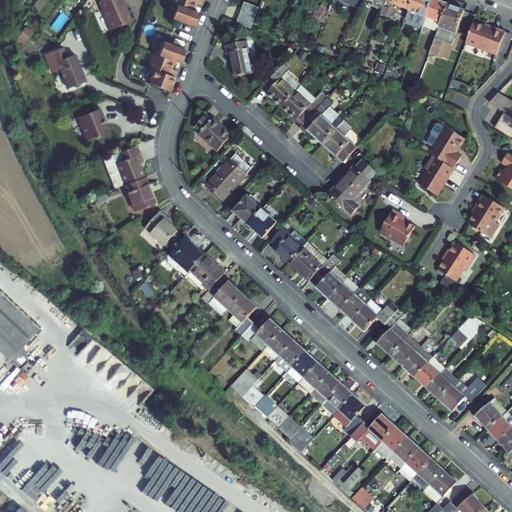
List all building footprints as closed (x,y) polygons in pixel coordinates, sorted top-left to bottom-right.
[(98,0),(111,29),(135,19),(131,10),(128,11),(122,0),(98,0)] [(172,0),(171,2),(175,4),(173,8),(176,9),(173,18),(195,26),(202,6),(195,3),(195,0),(172,0)] [(394,0),(393,4),(410,10),(413,0),(394,0)] [(413,0),(410,10),(406,20),(423,27),(423,26),(433,0),(413,0)] [(435,0),(433,0),(423,26),(438,32),(448,5),(435,0)] [(237,23),(251,28),(259,8),(245,2),(237,23)] [(448,5),(438,32),(430,54),(436,57),(442,41),(452,45),(456,33),(465,11),(448,5)] [(390,8),(384,6),(381,15),(386,17),(390,8)] [(474,22),(466,43),(496,55),(498,51),(505,32),(492,26),(491,28),(474,22)] [(27,28),(18,40),(23,44),(32,32),(27,28)] [(511,34),(505,32),(498,51),(506,54),(511,39),(511,34)] [(247,41),(225,46),(227,53),(230,53),(235,77),(253,73),(247,41)] [(171,91),(178,71),(171,68),(173,61),(181,64),(186,50),(164,42),(161,51),(157,50),(156,54),(152,53),(147,67),(150,69),(149,73),(152,74),(149,83),(171,91)] [(60,69),(67,88),(86,81),(75,54),(67,57),(63,47),(45,54),(49,65),(57,62),(60,69)] [(49,65),(52,73),(60,69),(57,62),(49,65)] [(267,93),(282,107),(301,86),(287,73),(290,69),(284,64),(265,84),(271,90),(267,93)] [(399,73),(387,69),(383,79),(395,83),(399,73)] [(301,86),(282,107),(297,120),(299,119),(304,123),(327,99),(321,93),(316,99),(301,86)] [(490,103),(507,114),(511,106),(511,100),(499,93),(490,103)] [(308,131),(323,144),(345,120),(330,107),(334,103),(328,98),(327,99),(304,123),(301,127),(307,133),(308,131)] [(101,108),(79,117),(85,133),(84,133),(87,142),(109,134),(103,118),(104,118),(101,108)] [(511,137),(511,135),(511,117),(504,112),(495,128),(511,137)] [(201,132),(199,135),(217,152),(233,135),(214,118),(212,120),(206,115),(195,127),(201,132)] [(352,127),(345,120),(323,144),(343,163),(357,148),(344,136),(352,127)] [(433,156),(454,169),(462,156),(456,152),(464,138),(446,127),(445,128),(439,123),(436,124),(431,133),(431,135),(428,141),(428,144),(433,147),(430,153),(433,156)] [(125,185),(144,177),(139,163),(143,162),(139,154),(116,163),(116,164),(107,168),(115,189),(125,185)] [(206,186),(223,202),(247,175),(247,174),(252,169),(236,154),(231,160),(231,159),(206,186)] [(502,169),(496,179),(511,188),(511,156),(508,154),(502,163),(508,166),(505,171),(502,169)] [(454,169),(433,156),(425,168),(428,170),(419,184),(437,195),(442,187),(442,185),(446,178),(448,179),(454,169)] [(354,167),(328,195),(351,216),(360,206),(354,201),(371,182),(369,181),(377,172),(363,160),(356,168),(354,167)] [(144,177),(125,185),(135,211),(155,203),(144,177)] [(474,214),(468,224),(491,239),(500,225),(495,222),(504,208),(483,195),(471,212),(474,214)] [(249,225),(263,209),(249,196),(234,212),(249,225)] [(263,209),(249,225),(264,239),(278,223),(263,209)] [(393,210),(380,233),(404,246),(415,226),(403,220),(405,217),(393,210)] [(145,228),(165,246),(176,233),(178,232),(165,220),(167,218),(161,212),(145,228)] [(291,234),(284,228),(272,241),(279,247),(276,250),(290,262),(303,247),(290,235),(291,234)] [(182,238),(176,233),(165,246),(171,251),(182,238)] [(186,275),(204,256),(190,243),(191,241),(185,235),(182,238),(171,251),(168,254),(169,255),(167,257),(167,262),(173,267),(178,267),(177,268),(185,276),(186,275)] [(303,247),(290,262),(310,281),(320,270),(329,260),(308,242),(303,247)] [(448,256),(439,270),(447,275),(440,287),(453,295),(463,279),(460,277),(466,267),(468,268),(476,255),(454,242),(446,255),(448,256)] [(204,256),(186,275),(203,290),(199,294),(203,298),(222,276),(226,272),(219,266),(217,269),(211,263),(213,262),(205,255),(204,256)] [(329,260),(320,270),(327,276),(317,287),(329,298),(348,278),(336,267),(341,262),(333,255),(329,260)] [(228,282),(222,276),(203,298),(202,299),(208,305),(209,304),(223,316),(229,310),(243,294),(229,281),(228,282)] [(329,298),(341,309),(360,289),(348,278),(329,298)] [(360,289),(341,309),(353,320),(372,300),(372,299),(360,288),(360,289)] [(257,307),(243,294),(229,310),(234,314),(229,320),(238,328),(236,330),(243,336),(254,323),(248,317),(257,307)] [(0,351),(20,370),(28,362),(23,345),(37,330),(0,295),(0,351)] [(451,305),(444,299),(441,301),(449,308),(451,305)] [(384,310),(372,300),(353,320),(366,331),(378,318),(385,325),(395,313),(387,306),(384,310)] [(378,343),(392,356),(409,336),(414,331),(401,319),(405,314),(399,309),(395,313),(385,325),(390,330),(378,343)] [(261,329),(254,323),(243,336),(249,342),(251,340),(264,352),(264,351),(283,331),(270,319),(261,329)] [(450,339),(462,350),(480,330),(468,320),(450,339)] [(488,335),(492,339),(497,334),(492,330),(488,335)] [(264,351),(276,362),(295,341),(283,331),(264,351)] [(392,356),(404,366),(421,347),(412,338),(414,336),(412,334),(409,336),(392,356)] [(429,339),(421,347),(404,366),(416,377),(433,358),(424,350),(432,341),(429,339)] [(276,362),(288,373),(306,352),(295,341),(276,362)] [(287,373),(299,384),(318,363),(306,352),(288,373),(287,373)] [(433,358),(416,377),(428,388),(445,369),(433,358)] [(318,363),(299,384),(311,395),(330,374),(318,363)] [(259,380),(248,369),(232,387),(243,398),(253,387),(259,380)] [(428,388),(439,399),(457,380),(445,369),(428,388)] [(311,395),(323,405),(342,385),(330,374),(311,395)] [(457,379),(457,380),(439,399),(453,411),(466,397),(472,402),(486,386),(477,378),(468,388),(457,379)] [(323,405),(335,416),(354,395),(342,385),(323,405)] [(265,397),(253,387),(243,398),(251,404),(251,403),(256,408),(265,397)] [(367,407),(354,395),(335,416),(347,427),(344,430),(351,437),(365,423),(358,417),(367,407)] [(256,408),(268,418),(278,407),(266,396),(265,397),(256,408)] [(476,415),(488,429),(507,412),(495,398),(476,415)] [(290,418),(278,407),(268,418),(280,429),(290,418)] [(507,412),(488,429),(499,441),(511,429),(511,416),(511,417),(507,412)] [(363,436),(377,449),(396,427),(383,415),(371,429),(365,423),(351,437),(357,443),(363,436)] [(280,429),(292,440),(302,429),(290,418),(280,429)] [(396,427),(377,449),(376,449),(388,460),(390,458),(408,438),(396,427)] [(302,429),(292,440),(290,442),(302,453),(314,439),(302,429)] [(510,453),(511,451),(511,429),(499,441),(510,453)] [(390,458),(402,469),(420,449),(408,438),(390,458)] [(348,449),(343,446),(328,463),(332,467),(348,449)] [(411,482),(413,480),(431,460),(420,449),(402,469),(399,471),(411,482)] [(413,480),(425,491),(443,470),(431,460),(413,480)] [(347,472),(343,468),(333,481),(341,488),(357,470),(353,466),(347,472)] [(359,467),(357,470),(341,488),(350,497),(354,493),(351,490),(366,474),(359,467)] [(457,483),(443,470),(425,491),(424,492),(438,504),(429,511),(441,511),(444,509),(438,504),(457,483)] [(394,486),(390,482),(384,489),(388,493),(394,486)] [(374,499),(362,488),(353,499),(364,510),(374,499)] [(481,511),(485,508),(473,495),(457,509),(454,511),(481,511)] [(0,511),(23,511),(19,508),(14,511),(10,511),(0,501),(0,511)] [(441,511),(454,511),(457,509),(451,502),(444,509),(441,511)]
